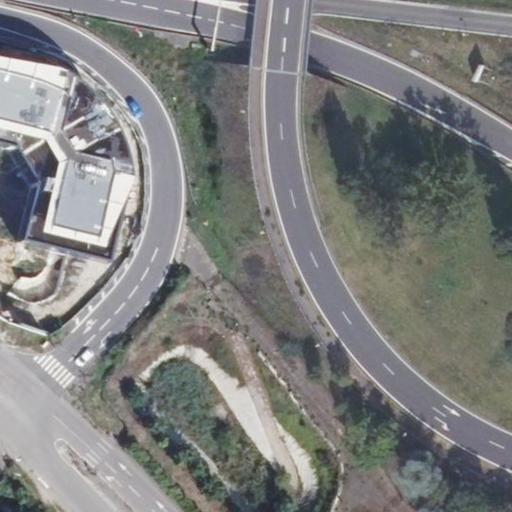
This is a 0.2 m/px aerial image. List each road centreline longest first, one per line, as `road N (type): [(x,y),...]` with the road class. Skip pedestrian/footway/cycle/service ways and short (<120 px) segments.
road 1 (secondary): [(294,0),(282,143),(312,264),(352,329),(406,387),(511,454)]
road 2 (trunk): [(0,18),(62,39),(128,85),(161,146),(168,186),(156,253),(135,294),(41,395)]
road 3 (trunk): [(130,0),(348,58),(511,145)]
road 4 (secondary): [(168,511),(41,395)]
road 5 (secondary): [(11,426),(95,511)]
